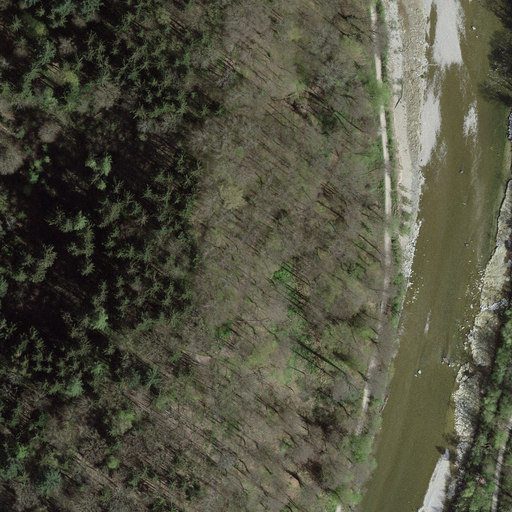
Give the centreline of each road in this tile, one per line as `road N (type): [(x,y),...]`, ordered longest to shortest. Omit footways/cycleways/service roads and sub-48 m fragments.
road 1 (track): [(54,511),(108,389),(111,298),(93,189),(68,106),(15,0)]
road 2 (track): [(372,0),(391,251),(338,511)]
